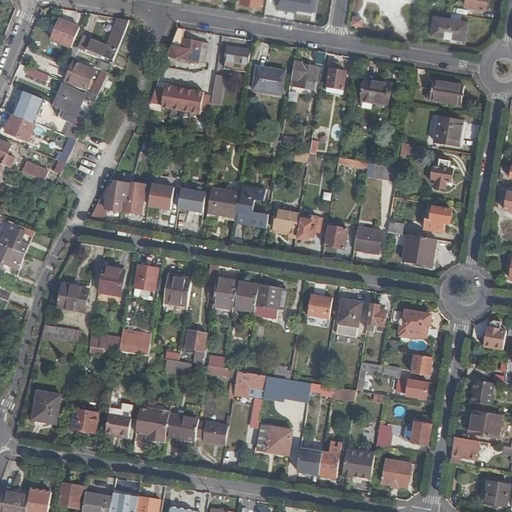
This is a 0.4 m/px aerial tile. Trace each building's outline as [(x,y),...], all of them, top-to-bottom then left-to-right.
[(319,0),(284,0),(283,7),(304,10),(303,14),(317,16),(319,0)] [(488,0),(468,0),(468,6),(487,10),(488,0)] [(427,3),(426,10),(442,12),(443,5),(427,3)] [(93,33),(98,15),(87,13),(82,30),(93,33)] [(471,23),(436,17),(433,35),(468,41),(471,23)] [(365,19),(357,18),(356,25),(364,26),(365,19)] [(114,62),(130,21),(118,19),(107,47),(85,38),(80,50),(87,53),(88,51),(114,62)] [(53,40),(73,48),(81,28),(61,20),(53,40)] [(176,36),(168,57),(181,60),(206,65),(209,45),(184,40),(186,31),(178,30),(176,36)] [(247,73),(251,52),(228,48),(227,55),(224,55),(223,62),(226,63),(224,69),(247,73)] [(327,54),(319,52),(317,65),(325,67),(327,54)] [(304,63),(295,62),(292,81),(317,85),(320,68),(303,66),(304,63)] [(328,87),(345,90),(348,73),(344,73),(344,70),(340,69),(340,66),(333,65),(328,87)] [(86,90),(94,72),(80,66),(72,84),(86,90)] [(280,96),(284,74),(256,68),(252,91),(280,96)] [(50,77),(30,69),(27,76),(47,84),(50,77)] [(109,74),(101,70),(90,94),(98,98),(109,74)] [(394,84),(367,80),(363,101),(391,105),(394,84)] [(168,82),(164,104),(203,110),(203,108),(206,91),(207,88),(196,87),(197,84),(181,82),(180,84),(168,82)] [(463,87),(433,82),(429,100),(461,106),(463,87)] [(68,112),(64,121),(70,124),(73,125),(84,100),(95,105),(98,98),(90,94),(87,93),(86,95),(65,86),(56,106),(68,112)] [(343,96),(345,90),(328,87),(327,93),(343,96)] [(213,92),(206,91),(203,108),(210,109),(213,92)] [(44,101),(26,92),(23,100),(16,117),(34,124),(44,101)] [(16,117),(14,116),(7,133),(29,142),(36,125),(34,124),(16,117)] [(463,123),(438,118),(434,142),(459,147),(463,123)] [(65,136),(70,139),(78,142),(84,129),(73,125),(70,124),(65,136)] [(313,137),(306,135),(303,153),(310,153),(313,137)] [(160,138),(152,136),(148,149),(158,151),(160,138)] [(320,138),(313,137),(310,153),(317,155),(320,138)] [(70,139),(59,161),(67,164),(78,142),(70,139)] [(0,141),(0,164),(3,166),(11,169),(15,159),(7,156),(11,146),(0,141)] [(317,155),(310,153),(308,164),(315,165),(317,155)] [(370,163),(340,158),(339,164),(369,169),(370,163)] [(406,159),(401,159),(400,169),(398,180),(398,183),(402,184),(406,159)] [(67,164),(59,161),(55,170),(63,173),(67,164)] [(452,163),(442,161),(441,169),(436,168),(434,179),(438,180),(437,189),(447,191),(449,182),(452,183),(454,171),(450,170),(452,163)] [(22,174),(44,182),(48,173),(27,163),(22,174)] [(400,169),(377,165),(375,177),(398,180),(400,169)] [(175,188),(152,184),(149,207),(171,210),(175,188)] [(238,219),(237,223),(248,225),(249,223),(267,226),(269,213),(254,210),(256,199),(265,200),(266,188),(244,184),(241,196),(238,219)] [(90,219),(90,220),(104,222),(106,211),(121,213),(123,202),(125,202),(126,193),(125,193),(125,190),(122,189),(122,193),(109,191),(107,203),(100,202),(94,213),(90,219)] [(206,194),(182,190),(179,209),(203,214),(206,194)] [(123,202),(121,213),(143,217),(147,193),(145,193),(131,191),(129,203),(125,202),(123,202)] [(212,191),(209,212),(225,215),(225,217),(238,219),(241,196),(212,191)] [(434,209),(434,205),(429,204),(425,231),(443,234),(444,224),(451,225),(453,212),(434,209)] [(289,238),(296,239),(300,215),(276,211),(273,229),(290,233),(290,236),(289,238)] [(312,221),(303,220),(299,239),(309,241),(310,238),(313,238),(316,237),(316,235),(323,236),(325,222),(312,219),(312,221)] [(10,222),(0,244),(0,245),(2,246),(26,256),(30,246),(22,242),(24,236),(32,239),(35,232),(10,222)] [(389,232),(397,234),(402,235),(404,225),(391,223),(389,232)] [(349,230),(328,226),(325,247),(345,250),(349,230)] [(359,228),(355,248),(364,250),(363,253),(376,255),(377,252),(379,252),(382,233),(359,228)] [(433,267),(437,241),(409,236),(404,262),(433,267)] [(20,271),(26,256),(2,246),(0,249),(0,268),(2,269),(4,264),(20,271)] [(220,267),(211,265),(209,278),(218,279),(220,267)] [(113,269),(103,267),(99,293),(122,297),(124,285),(123,285),(125,273),(112,271),(113,269)] [(158,270),(139,267),(136,288),(154,292),(158,270)] [(188,305),(193,280),(169,276),(164,300),(188,305)] [(238,283),(218,279),(213,306),(234,310),(238,283)] [(260,286),(238,283),(234,310),(233,313),(255,317),(260,286)] [(85,312),(89,289),(63,284),(58,308),(85,312)] [(0,299),(8,303),(12,291),(0,285),(0,299)] [(281,290),(260,286),(255,317),(254,319),(276,322),(281,290)] [(332,300),(312,296),(308,316),(329,320),(332,300)] [(363,305),(343,302),(339,324),(359,328),(363,305)] [(381,308),(372,306),(368,326),(367,332),(374,333),(375,327),(385,328),(388,313),(381,312),(381,308)] [(425,316),(406,312),(404,321),(402,321),(401,323),(401,325),(400,335),(401,337),(401,340),(404,343),(408,343),(411,337),(426,339),(427,329),(429,329),(430,320),(425,319),(425,316)] [(485,348),(497,350),(504,351),(507,332),(501,331),(502,323),(490,321),(485,348)] [(105,349),(120,351),(121,345),(123,330),(93,325),(90,347),(93,347),(105,349)] [(46,326),(43,339),(76,345),(79,345),(81,332),(46,326)] [(207,334),(189,331),(186,350),(197,352),(198,345),(205,345),(207,334)] [(389,346),(398,348),(399,342),(390,339),(389,346)] [(105,349),(93,347),(92,353),(104,355),(105,349)] [(169,352),(168,360),(179,362),(180,355),(180,354),(169,352)] [(203,365),(204,360),(180,355),(179,362),(189,363),(203,365)] [(149,356),(147,370),(162,373),(164,359),(149,356)] [(434,359),(414,356),(411,374),(428,377),(429,368),(432,369),(434,359)] [(164,359),(162,373),(177,375),(178,370),(179,362),(168,360),(164,359)] [(187,375),(189,363),(179,362),(178,370),(181,370),(180,373),(187,375)] [(237,379),(238,371),(224,369),(209,366),(207,374),(237,379)] [(401,370),(384,367),(382,376),(400,379),(401,370)] [(291,380),(292,371),(286,370),(283,373),(283,379),(288,380),(291,380)] [(237,379),(235,395),(247,397),(249,386),(266,389),(269,376),(238,371),(237,379)] [(266,389),(265,399),(284,402),(285,398),(288,380),(283,379),(269,376),(266,389)] [(497,377),(496,385),(497,385),(505,386),(506,379),(497,377)] [(285,398),(310,402),(312,390),(313,384),(291,380),(288,380),(285,398)] [(428,392),(429,383),(410,380),(407,397),(427,400),(428,392)] [(496,385),(475,381),(472,403),(475,404),(474,411),(475,411),(492,414),(497,385),(496,385)] [(438,393),(439,385),(429,383),(428,392),(438,393)] [(335,387),(322,385),(322,392),(321,397),(333,398),(335,387)] [(333,398),(350,400),(352,390),(335,387),(333,398)] [(56,425),(61,396),(37,393),(32,421),(56,425)] [(373,413),(382,415),(385,396),(376,394),(373,413)] [(252,429),(260,430),(264,401),(257,400),(252,429)] [(165,443),(166,437),(170,417),(170,411),(148,407),(143,434),(150,435),(149,440),(165,443)] [(100,415),(74,411),(71,430),(97,434),(100,415)] [(492,414),(475,411),(471,434),(499,439),(503,416),(492,414)] [(109,413),(106,431),(113,432),(113,434),(128,437),(132,417),(109,413)] [(196,441),(196,440),(199,423),(199,420),(170,417),(166,437),(196,441)] [(412,444),(430,447),(433,425),(416,422),(412,444)] [(204,443),(225,447),(229,427),(199,423),(196,440),(204,440),(204,443)] [(264,426),(260,450),(290,456),(293,431),(264,426)] [(377,446),(390,448),(393,435),(379,433),(377,446)] [(456,438),(454,456),(478,460),(481,442),(456,438)] [(235,441),(228,439),(226,452),(233,454),(235,441)] [(321,476),(337,479),(343,446),(331,444),(330,453),(324,452),(324,454),(321,476)] [(376,453),(348,448),(347,451),(375,457),(376,453)] [(298,473),(321,476),(324,454),(302,450),(298,473)] [(346,455),(342,478),(353,480),(353,477),(372,481),(375,457),(347,451),(346,455)] [(412,465),(388,461),(384,484),(408,488),(412,465)] [(491,481),(486,505),(507,508),(511,485),(491,481)] [(87,494),(88,488),(64,484),(60,504),(84,509),(87,494)] [(49,492),(32,489),(30,496),(27,511),(48,511),(50,506),(47,505),(49,492)] [(27,511),(30,496),(4,491),(0,511),(27,511)] [(123,492),(115,491),(114,498),(111,511),(137,511),(140,497),(140,496),(132,494),(132,496),(122,495),(123,492)] [(84,509),(83,511),(111,511),(114,498),(87,494),(84,509)] [(160,511),(162,500),(140,497),(137,511),(160,511)]
